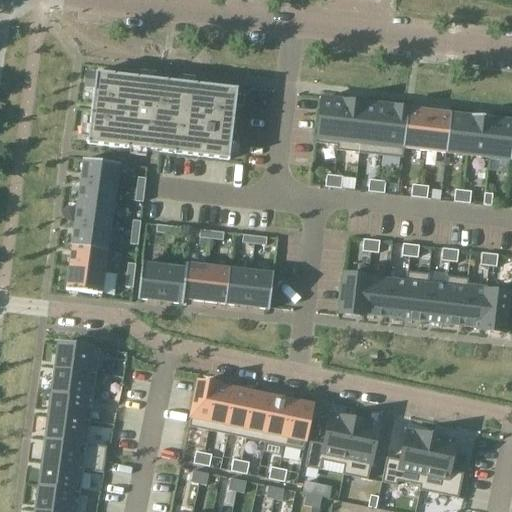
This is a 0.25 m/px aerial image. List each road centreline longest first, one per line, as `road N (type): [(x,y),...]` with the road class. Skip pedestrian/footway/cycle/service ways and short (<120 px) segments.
road 1 (residential): [(0,300),(129,321),(170,349),(511,416)]
road 2 (residential): [(511,49),(102,0)]
